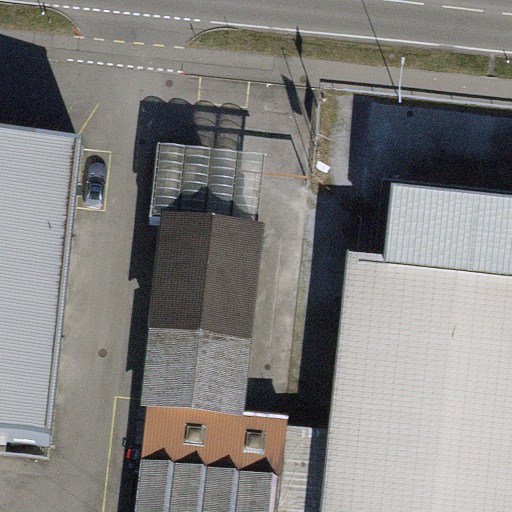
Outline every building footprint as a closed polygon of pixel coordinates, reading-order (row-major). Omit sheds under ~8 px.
[(83,147),(0,138),(0,430),(57,436),(83,147)] [(511,210),(390,198),(383,266),(382,278),(511,291),(511,210)] [(146,418),(135,511),(277,511),(285,435),(286,430),(243,425),(263,240),(162,228),(141,417),(146,418)] [(511,511),(511,291),(382,278),(383,266),(354,264),(337,438),(329,511),(511,511)] [(329,511),(337,438),(285,435),(277,511),(329,511)]
